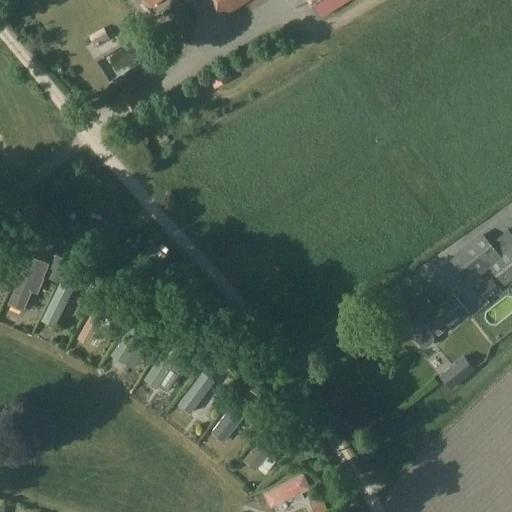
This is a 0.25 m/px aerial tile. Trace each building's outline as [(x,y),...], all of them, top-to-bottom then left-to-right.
[(213,0),(223,14),(245,0),(213,0)] [(317,0),(312,3),(321,17),(348,0),(317,0)] [(103,29),(90,36),(95,47),(109,39),(103,29)] [(223,68),(208,78),(215,88),(230,77),(223,68)] [(511,245),(511,235),(508,230),(491,244),(500,255),(511,245)] [(469,284),(489,267),(501,257),(500,255),(491,244),(482,233),(449,260),(469,284)] [(501,257),(489,267),(504,285),(511,279),(511,245),(500,255),(501,257)] [(28,254),(7,303),(22,309),(30,289),(36,291),(48,263),(28,254)] [(490,278),(475,289),(485,301),(485,300),(499,288),(490,278)] [(422,293),(394,316),(412,337),(421,347),(427,348),(433,343),(434,336),(426,327),(430,323),(438,334),(466,312),(452,294),(434,308),(422,293)] [(511,307),(509,305),(474,336),(488,351),(511,329),(511,307)] [(94,306),(77,337),(88,343),(95,329),(102,333),(110,319),(104,315),(106,312),(94,306)] [(131,322),(110,353),(124,362),(134,347),(140,350),(146,340),(141,336),(144,330),(131,322)] [(173,360),(178,363),(183,356),(178,353),(182,346),(169,338),(144,379),(157,387),(173,360)] [(214,375),(205,367),(182,397),(192,405),(205,387),(210,391),(215,384),(210,380),(214,375)] [(303,474),(264,493),(271,507),(294,496),(297,501),(304,498),(301,493),(310,489),(303,474)] [(321,511),(327,509),(321,497),(309,502),(313,511),(321,511)]
